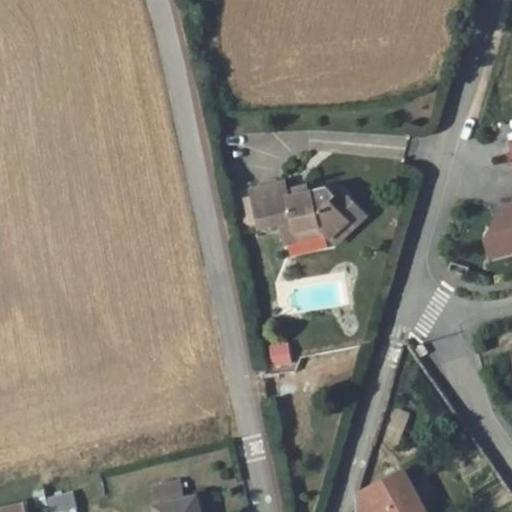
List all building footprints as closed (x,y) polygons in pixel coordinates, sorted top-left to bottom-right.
[(288,191),(254,201),(265,237),(286,230),(289,241),(323,231),(332,239),(336,242),(363,212),(344,194),(337,201),(331,195),(293,206),(288,191)] [(511,203),(486,209),(497,258),(511,254),(511,203)] [(363,212),(336,242),(342,248),(370,218),(363,212)] [(323,231),(289,241),(292,251),(332,239),(323,231)] [(268,345),(272,368),(293,365),(289,342),(268,345)] [(402,436),(409,414),(396,410),(389,432),(402,436)] [(421,511),(399,472),(352,496),(353,511),(421,511)] [(197,511),(196,506),(184,509),(181,490),(155,495),(158,511),(197,511)] [(49,506),(49,511),(77,511),(75,500),(49,506)]
